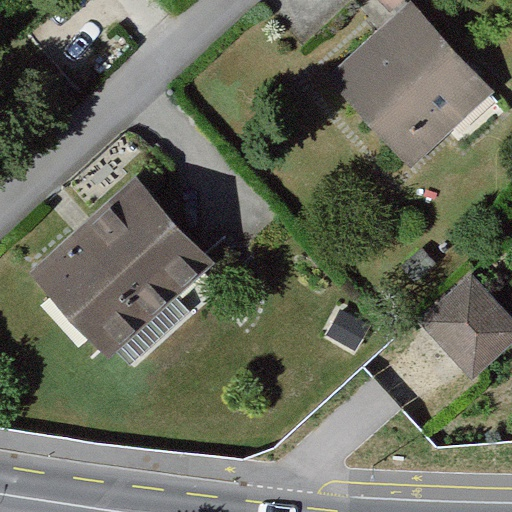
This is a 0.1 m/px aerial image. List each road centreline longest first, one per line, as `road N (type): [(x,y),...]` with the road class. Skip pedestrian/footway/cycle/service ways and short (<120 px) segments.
road 1 (residential): [(0,202),(224,0)]
road 2 (secondary): [(0,493),(131,511)]
